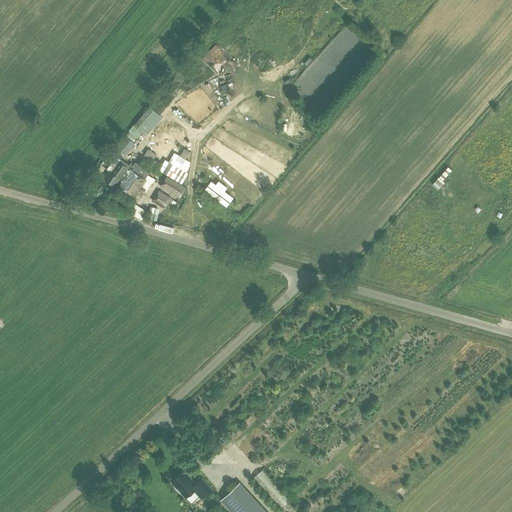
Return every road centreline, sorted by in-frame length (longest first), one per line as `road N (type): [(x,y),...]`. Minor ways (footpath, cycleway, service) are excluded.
road 1 (unclassified): [(56,511),(308,276)]
road 2 (unclassified): [(0,189),(308,276)]
road 3 (unclassified): [(511,333),(308,276)]
